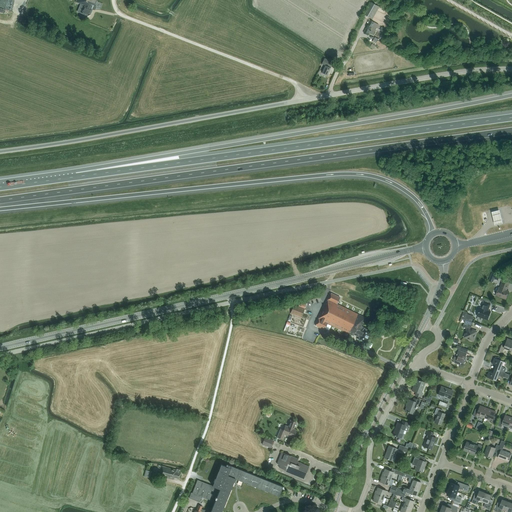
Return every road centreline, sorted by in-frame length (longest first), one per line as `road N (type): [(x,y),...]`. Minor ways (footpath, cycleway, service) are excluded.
road 1 (tertiary): [(0,151),(439,74),(511,69)]
road 2 (motorway): [(0,200),(511,130)]
road 3 (motorway): [(511,95),(32,182)]
road 4 (motorway): [(511,117),(32,182)]
road 5 (motorway): [(0,209),(348,173),(406,191),(432,233)]
road 6 (secondary): [(0,347),(425,247)]
road 7 (tertiary): [(335,505),(424,323)]
road 8 (residential): [(356,511),(372,436),(414,361)]
road 9 (track): [(203,436),(232,302)]
